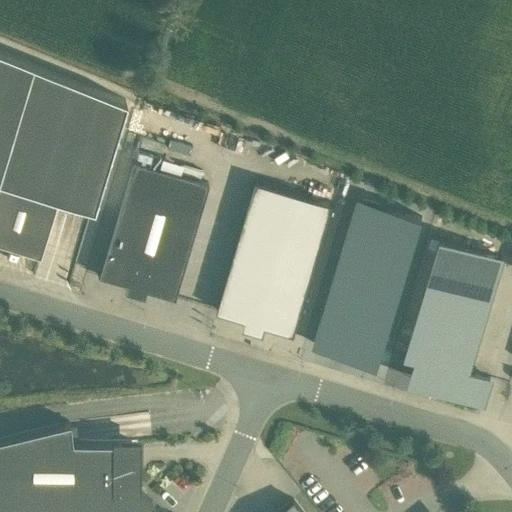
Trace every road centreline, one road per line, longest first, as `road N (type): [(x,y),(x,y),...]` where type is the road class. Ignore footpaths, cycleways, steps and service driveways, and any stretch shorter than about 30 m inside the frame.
road 1 (residential): [(0,294),(267,376)]
road 2 (residential): [(267,376),(477,441),(511,473)]
road 3 (residential): [(211,511),(267,376)]
